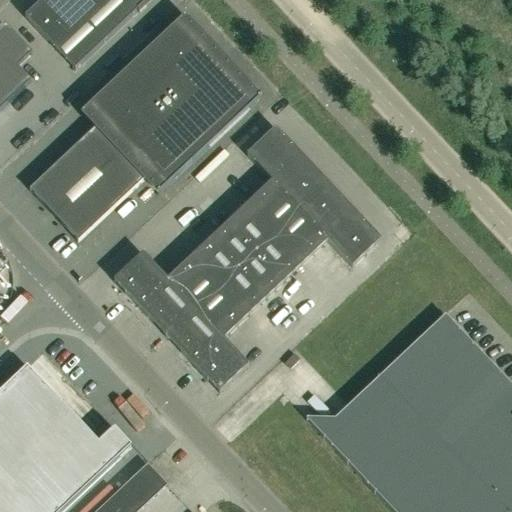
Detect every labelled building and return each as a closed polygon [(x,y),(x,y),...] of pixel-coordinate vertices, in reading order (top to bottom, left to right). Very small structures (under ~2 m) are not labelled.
[(44,0),(25,19),(74,72),(137,12),(138,14),(139,13),(138,12),(151,0),(150,0),(44,0)] [(161,193),(257,103),(256,102),(252,105),(178,27),(182,23),(180,22),(85,112),(86,113),(89,110),(102,124),(29,192),(30,193),(77,243),(78,244),(151,175),(163,189),(160,192),(161,193)] [(0,29),(0,112),(31,84),(17,69),(32,56),(4,26),(0,29)] [(352,269),(366,257),(381,243),(275,130),(246,158),(271,184),(167,282),(142,256),(114,283),(219,395),(248,368),(223,341),(327,243),(352,269)] [(511,511),(511,388),(446,317),(379,379),(378,378),(379,379),(320,435),(391,511),(511,511)] [(0,511),(63,511),(131,449),(114,431),(98,445),(27,370),(0,394),(0,511)] [(140,511),(167,488),(148,467),(99,511),(140,511)]
